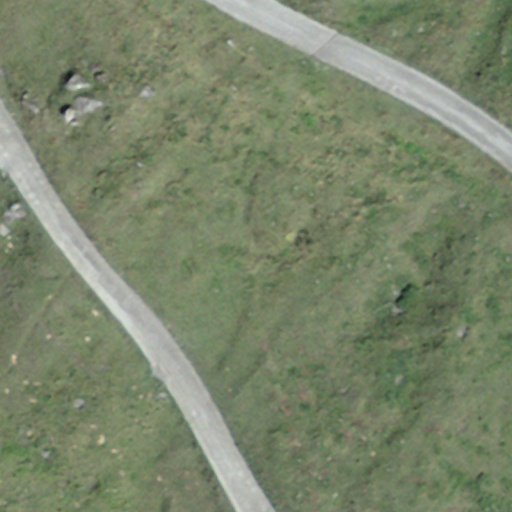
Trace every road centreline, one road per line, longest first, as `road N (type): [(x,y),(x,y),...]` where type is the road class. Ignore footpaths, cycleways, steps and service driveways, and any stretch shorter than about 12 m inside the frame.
road 1 (track): [(257,511),(178,377),(0,137)]
road 2 (track): [(235,0),(384,71),(511,151)]
